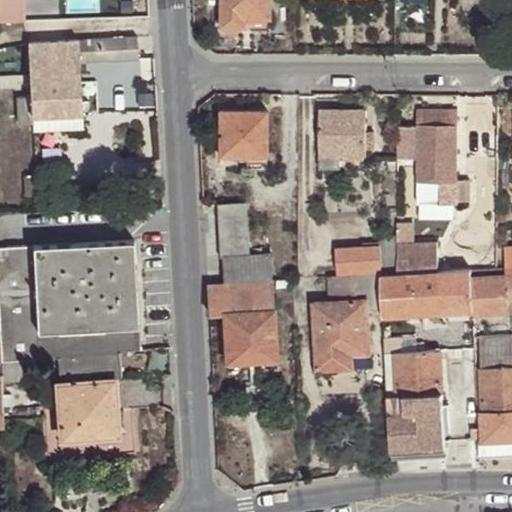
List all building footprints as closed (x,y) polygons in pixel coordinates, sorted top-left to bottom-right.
[(0,0),(0,19),(26,19),(25,0),(0,0)] [(220,0),(220,26),(223,26),(224,28),(228,31),(229,32),(233,32),(236,31),(238,30),(240,27),(240,26),(244,26),(244,18),(270,18),(269,0),(220,0)] [(0,75),(0,87),(19,87),(19,85),(30,85),(31,97),(19,97),(20,122),(34,122),(34,117),(83,114),(85,115),(83,72),(80,72),(80,61),(80,51),(94,51),(95,61),(139,58),(137,35),(74,39),(30,41),(30,48),(7,49),(8,75),(0,75)] [(80,61),(95,61),(94,51),(80,51),(80,61)] [(366,108),(320,108),(319,167),(340,168),(341,155),(366,156),(366,148),(375,148),(375,131),(366,131),(366,108)] [(441,181),(456,181),(457,108),(419,108),(418,203),(441,203),(441,181)] [(221,154),(247,154),(267,153),(266,109),(221,111),(221,154)] [(34,122),(34,131),(83,129),(83,114),(34,117),(34,122)] [(267,153),(247,154),(247,166),(267,166),(267,153)] [(36,175),(25,176),(26,197),(37,196),(36,175)] [(456,204),(456,181),(441,181),(441,203),(456,204)] [(220,202),(224,281),(272,278),(270,252),(264,252),(263,246),(248,247),(246,201),(220,202)] [(0,246),(0,314),(3,361),(23,359),(60,355),(120,350),(139,348),(134,240),(70,243),(70,250),(53,251),(53,244),(0,246)] [(437,241),(398,243),(398,269),(438,267),(437,241)] [(336,247),(338,274),(381,271),(379,244),(336,247)] [(508,306),(511,305),(511,266),(506,267),(506,273),(472,275),(474,313),(474,317),(509,315),(508,306)] [(417,315),(474,313),(472,275),(472,268),(398,273),(381,274),(383,310),(384,318),(417,315)] [(338,274),(328,275),(329,300),(314,301),(316,329),(317,358),(354,356),(370,355),(368,311),(383,310),(381,274),(381,271),(338,274)] [(224,281),(208,282),(210,314),(225,313),(228,363),(277,360),(275,332),(272,278),(224,281)] [(418,335),(418,325),(417,315),(384,318),(385,337),(418,335)] [(511,334),(480,335),(481,367),(479,367),(482,443),(511,441),(511,334)] [(386,352),(419,350),(418,335),(385,337),(386,352)] [(388,394),(391,449),(445,446),(443,413),(440,349),(419,350),(386,352),(388,394)] [(120,350),(60,355),(61,382),(58,383),(61,438),(119,435),(116,378),(122,378),(120,350)] [(355,369),(354,356),(317,358),(318,371),(355,369)] [(23,359),(3,361),(4,382),(24,381),(23,359)]
